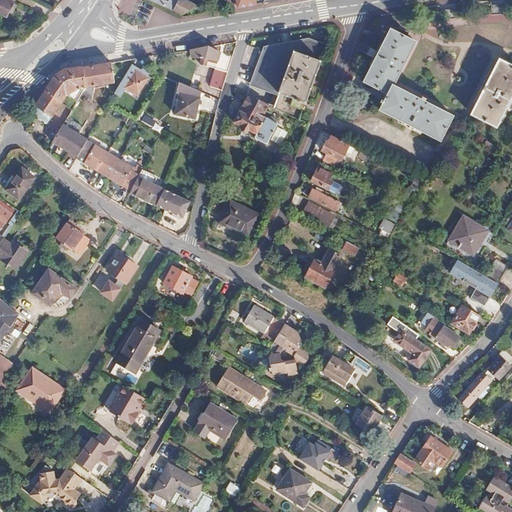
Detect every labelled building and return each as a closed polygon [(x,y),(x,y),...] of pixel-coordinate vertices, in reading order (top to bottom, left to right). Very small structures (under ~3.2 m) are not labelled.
[(0,0),(0,13),(5,16),(9,12),(12,13),(16,5),(4,0),(0,0)] [(120,0),(118,8),(131,13),(134,3),(132,2),(132,0),(120,0)] [(151,0),(182,14),(187,11),(190,13),(197,6),(184,0),(151,0)] [(226,0),(228,9),(263,3),(264,0),(226,0)] [(387,93),(379,109),(440,141),(448,126),(453,129),(455,124),(453,122),(454,119),(452,118),(453,117),(425,103),(426,100),(421,97),(419,100),(393,85),(415,43),(390,30),(364,81),(387,93)] [(293,43),(264,49),(252,81),(275,89),(279,91),(279,92),(304,102),(326,45),(311,40),(293,43)] [(191,56),(198,56),(198,58),(200,59),(199,64),(205,65),(206,61),(216,64),(209,86),(221,89),(232,55),(218,52),(208,47),(190,50),(191,56)] [(511,93),(511,66),(497,60),(469,114),(495,126),(505,106),(508,108),(511,100),(509,99),(511,93)] [(111,62),(83,66),(84,85),(85,86),(86,86),(114,81),(111,62)] [(137,68),(131,64),(120,84),(126,87),(125,88),(138,95),(148,78),(136,70),(137,68)] [(65,70),(64,71),(45,91),(36,106),(37,106),(51,115),(52,115),(66,93),(78,86),(84,85),(83,66),(67,69),(65,70)] [(176,93),(179,94),(175,114),(194,118),(200,92),(179,83),(176,93)] [(248,117),(239,113),(234,122),(256,134),(254,138),(266,144),(276,123),(262,116),(268,105),(234,88),(230,100),(242,106),(243,104),(257,111),(256,113),(255,113),(254,115),(250,113),(248,117)] [(86,112),(75,105),(68,117),(79,123),(86,112)] [(51,115),(37,106),(33,113),(47,122),(51,115)] [(63,125),(53,142),(77,157),(83,148),(87,141),(63,125)] [(328,142),(326,141),(321,150),(326,153),(322,160),(333,165),(337,158),(341,160),(345,152),(347,148),(349,145),(349,144),(331,135),(328,142)] [(87,141),(83,148),(77,157),(76,159),(97,171),(108,153),(87,141)] [(145,145),(142,149),(149,154),(152,150),(145,145)] [(119,160),(108,153),(97,171),(109,178),(119,160)] [(132,168),(119,160),(109,178),(122,186),(128,175),(132,168)] [(132,168),(128,175),(136,180),(138,177),(142,168),(134,164),(132,168)] [(7,192),(19,201),(35,177),(23,168),(7,192)] [(331,174),(318,168),(311,180),(328,189),(327,190),(339,195),(344,186),(332,181),(329,179),(331,174)] [(136,180),(128,175),(122,186),(130,191),(136,180)] [(138,177),(136,180),(130,191),(130,192),(156,205),(163,189),(138,177)] [(190,202),(163,189),(156,205),(183,217),(190,202)] [(313,189),(309,197),(336,210),(340,201),(313,189)] [(258,214),(229,199),(218,222),(247,236),(258,214)] [(308,203),(303,214),(327,226),(332,218),(321,212),(322,210),(308,203)] [(0,220),(5,224),(13,213),(0,204),(0,220)] [(487,231),(463,217),(447,242),(470,254),(475,245),(478,247),(487,231)] [(391,235),(397,223),(386,218),(381,230),(391,235)] [(78,224),(70,219),(57,237),(74,249),(75,248),(82,253),(92,238),(76,227),(78,224)] [(0,256),(11,264),(23,247),(7,237),(4,241),(0,247),(0,256)] [(358,249),(346,243),(342,249),(354,255),(358,249)] [(19,270),(31,252),(23,247),(11,264),(19,270)] [(321,263),(314,259),(305,277),(325,286),(334,270),(333,269),(341,255),(329,248),(321,263)] [(129,285),(140,268),(120,256),(110,272),(129,285)] [(507,266),(495,259),(485,276),(497,283),(507,266)] [(497,284),(497,283),(485,276),(457,260),(450,273),(475,289),(470,297),(484,306),(497,284)] [(187,293),(196,277),(178,266),(168,283),(187,293)] [(73,297),(80,287),(52,270),(36,293),(55,305),(64,291),(73,297)] [(353,270),(350,275),(362,282),(365,277),(353,270)] [(93,281),(99,289),(111,279),(105,272),(93,281)] [(405,278),(397,274),(393,280),(400,285),(405,278)] [(124,289),(110,280),(102,292),(115,301),(124,289)] [(441,292),(438,296),(447,302),(450,297),(441,292)] [(0,316),(3,319),(15,329),(23,316),(8,304),(0,297),(0,316)] [(479,315),(462,304),(451,322),(460,327),(462,324),(470,329),(479,315)] [(281,333),(286,324),(262,309),(253,324),(273,336),(276,330),(281,333)] [(428,313),(419,327),(441,342),(447,346),(448,344),(451,346),(458,337),(443,326),(444,324),(428,313)] [(164,327),(145,316),(121,358),(141,369),(164,327)] [(400,333),(394,341),(412,354),(408,360),(418,367),(431,350),(415,340),(419,334),(392,316),(387,324),(400,333)] [(3,319),(1,322),(0,322),(0,340),(5,344),(15,329),(3,319)] [(288,325),(278,342),(285,346),(280,354),(276,352),(273,356),(278,376),(292,373),(292,376),(302,374),(301,363),(305,363),(305,365),(310,365),(315,357),(314,352),(308,350),(306,351),(304,343),(297,342),(297,336),(300,335),(301,333),(288,325)] [(511,364),(511,355),(504,348),(488,366),(489,367),(484,373),(483,374),(490,380),(491,379),(492,380),(495,376),(498,379),(511,364)] [(7,382),(17,367),(0,356),(0,390),(1,391),(7,382)] [(365,375),(360,371),(343,361),(333,377),(355,391),(365,375)] [(248,404),(254,394),(262,399),(269,389),(231,365),(218,385),(248,404)] [(484,373),(482,371),(457,398),(466,405),(490,380),(483,374),(484,373)] [(55,413),(68,393),(35,372),(21,393),(38,404),(39,402),(55,413)] [(7,382),(1,391),(9,396),(15,387),(7,382)] [(109,409),(122,388),(117,385),(103,405),(109,409)] [(143,413),(141,411),(148,397),(128,386),(120,400),(117,401),(114,408),(115,411),(114,412),(134,423),(135,422),(137,423),(143,413)] [(234,429),(240,420),(212,402),(206,411),(234,429)] [(234,429),(206,411),(200,420),(201,420),(195,429),(207,436),(212,428),(227,438),(234,429)] [(368,431),(381,439),(392,423),(378,414),(368,431)] [(211,432),(208,439),(217,443),(220,436),(211,432)] [(107,464),(113,469),(119,461),(115,459),(117,455),(124,445),(107,434),(100,443),(97,440),(93,446),(92,445),(83,457),(85,458),(80,464),(95,474),(101,465),(107,464)] [(317,444),(312,441),(301,458),(322,472),(335,452),(319,441),(317,444)] [(429,455),(431,456),(422,466),(436,477),(442,469),(449,474),(460,460),(438,444),(429,455)] [(412,474),(418,465),(402,454),(396,463),(399,465),(410,472),(412,474)] [(196,502),(206,485),(169,465),(154,493),(171,502),(177,491),(196,502)] [(399,465),(396,470),(407,476),(410,472),(399,465)] [(86,498),(82,495),(89,484),(73,473),(65,484),(60,484),(58,476),(50,470),(44,479),(46,488),(39,489),(39,493),(35,500),(49,509),(52,505),(51,499),(60,498),(70,505),(70,508),(75,511),(79,511),(82,508),(82,504),(86,498)] [(295,472),(282,491),(302,504),(309,494),(314,485),(295,472)] [(511,511),(511,490),(507,499),(511,502),(511,505),(510,508),(507,507),(503,511),(511,511)] [(434,511),(440,500),(430,496),(427,503),(402,493),(393,511),(434,511)] [(309,494),(302,504),(309,509),(316,499),(309,494)] [(25,511),(27,511),(30,509),(23,502),(19,506),(25,511)]
